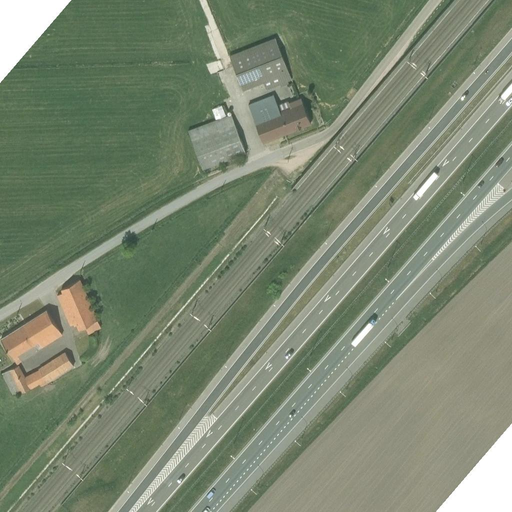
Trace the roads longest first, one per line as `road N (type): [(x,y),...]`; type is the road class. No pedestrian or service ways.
road 1 (motorway): [(511,40),(123,511)]
road 2 (motorway): [(511,89),(144,511)]
road 3 (unclassified): [(433,0),(327,133),(206,187),(0,313)]
road 4 (motorway): [(358,338),(511,159)]
road 5 (motorway): [(206,511),(358,338)]
road 6 (motorway): [(358,338),(511,193)]
